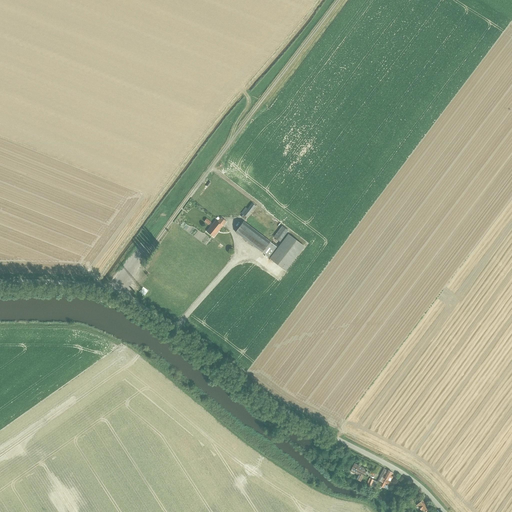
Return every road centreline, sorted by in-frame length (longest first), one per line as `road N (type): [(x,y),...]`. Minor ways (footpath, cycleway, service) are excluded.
road 1 (tertiary): [(443,511),(408,476),(272,404),(119,291)]
road 2 (track): [(119,291),(337,0)]
road 3 (tertiary): [(0,280),(119,291)]
